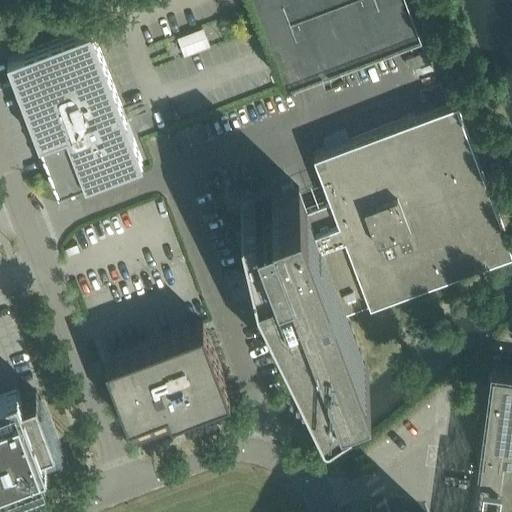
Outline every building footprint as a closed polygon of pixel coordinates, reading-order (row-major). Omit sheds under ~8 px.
[(410,0),(254,0),(285,82),(297,77),(311,72),(322,68),(325,77),(324,77),(325,78),(344,70),(343,70),(340,61),(421,30),(410,0)] [(91,25),(7,57),(55,182),(59,191),(72,186),(72,187),(85,182),(138,161),(143,160),(91,25)] [(429,48),(406,57),(409,67),(432,58),(429,48)] [(270,196),(271,198),(265,201),(264,197),(262,197),(264,201),(257,204),(255,199),(254,199),(255,201),(243,203),(242,201),(240,202),(256,266),(321,397),(322,398),(323,399),(324,400),(325,400),(327,400),(329,399),(344,389),(341,382),(369,372),(341,297),(365,288),(370,301),(511,247),(511,243),(456,97),(313,151),(331,199),(307,208),(299,187),(277,195),(272,197),(272,195),(270,196)] [(80,251),(77,243),(66,248),(69,255),(80,251)] [(203,320),(105,357),(132,428),(230,391),(203,320)] [(511,511),(511,369),(493,367),(473,511),(511,511)] [(0,476),(46,459),(41,446),(55,441),(36,391),(22,396),(17,382),(0,388),(0,476)]
